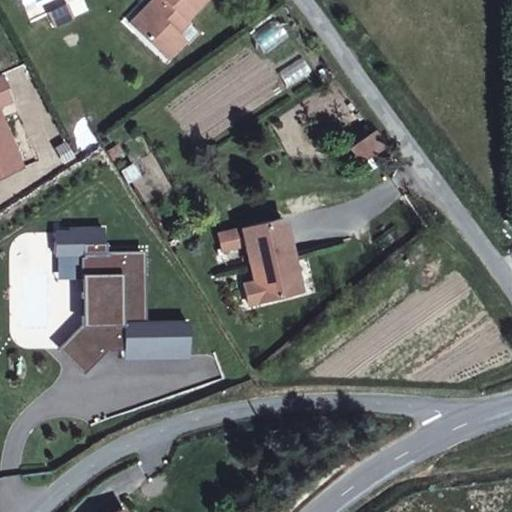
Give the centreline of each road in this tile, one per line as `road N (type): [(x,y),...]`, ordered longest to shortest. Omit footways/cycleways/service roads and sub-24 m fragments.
road 1 (residential): [(477,416),(333,399),(237,409),(109,451),(72,477),(43,511)]
road 2 (unclassified): [(305,0),(511,285)]
road 3 (tertiary): [(322,511),(384,464),(477,416)]
